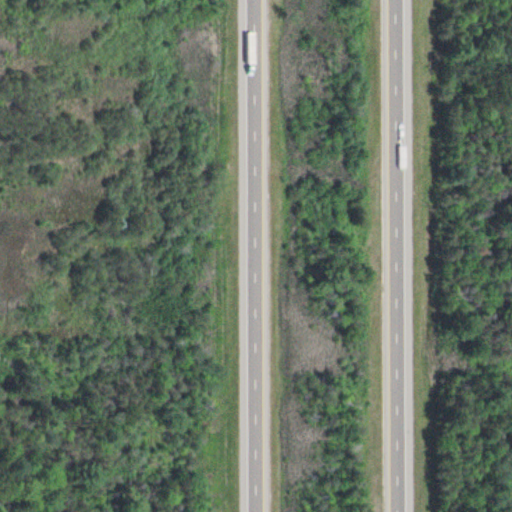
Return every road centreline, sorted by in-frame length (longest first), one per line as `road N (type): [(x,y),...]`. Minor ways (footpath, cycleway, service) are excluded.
road 1 (motorway): [(236,0),(238,511)]
road 2 (motorway): [(384,511),(382,0)]
